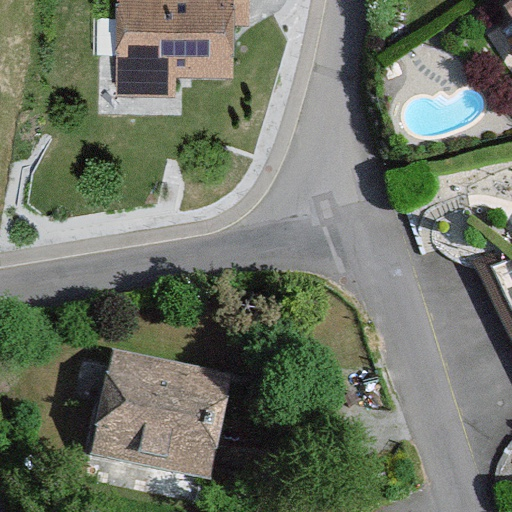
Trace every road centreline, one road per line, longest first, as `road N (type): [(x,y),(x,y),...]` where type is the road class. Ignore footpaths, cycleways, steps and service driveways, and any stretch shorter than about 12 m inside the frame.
road 1 (residential): [(466,511),(426,373),(378,270),(309,234)]
road 2 (residential): [(0,283),(309,234)]
road 3 (residential): [(309,234),(353,0)]
